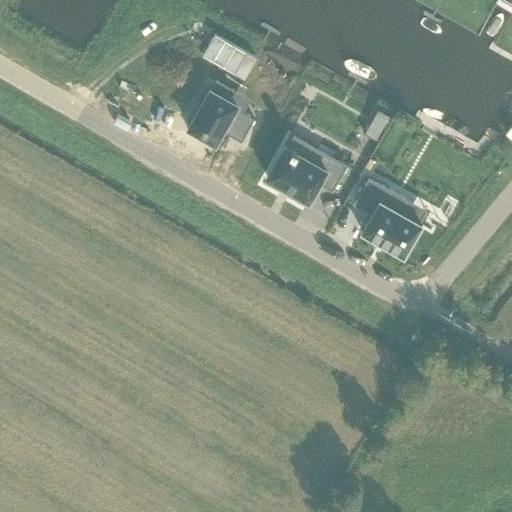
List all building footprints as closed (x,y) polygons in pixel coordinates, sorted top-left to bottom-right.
[(305,60),(263,36),(251,57),(293,81),(305,60)] [(110,66),(102,82),(143,105),(153,88),(167,96),(187,61),(172,53),(167,61),(129,39),(120,55),(114,52),(107,64),(110,66)] [(210,88),(188,126),(190,128),(188,131),(202,139),(204,135),(215,141),(222,128),(229,132),(229,133),(241,140),(254,118),(235,107),(237,103),(210,88)] [(267,176),(308,200),(318,182),(332,190),(347,164),(318,147),(311,159),(285,144),(267,176)] [(370,212),(360,230),(404,254),(422,222),(398,208),(405,195),(368,175),(353,202),(370,212)]
